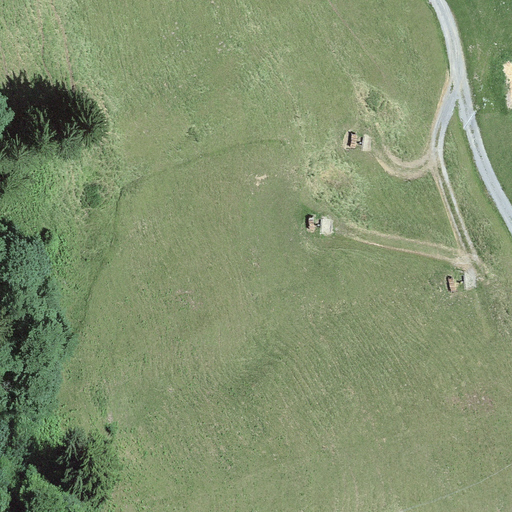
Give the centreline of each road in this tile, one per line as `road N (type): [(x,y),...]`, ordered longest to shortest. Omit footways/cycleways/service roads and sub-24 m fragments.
road 1 (track): [(438,0),(475,145),(511,224)]
road 2 (track): [(467,252),(437,147),(459,77)]
